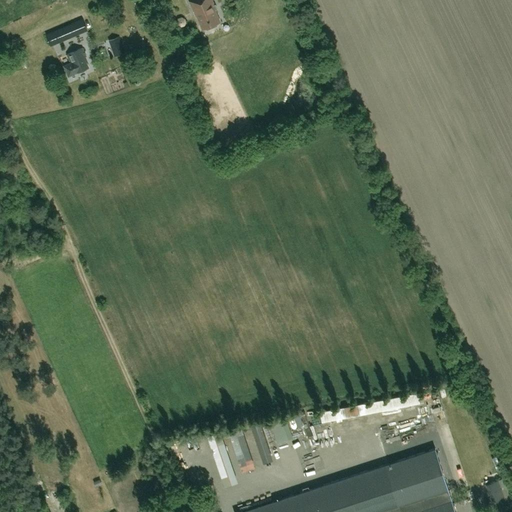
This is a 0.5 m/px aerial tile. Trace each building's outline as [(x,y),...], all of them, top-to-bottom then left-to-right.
[(215,19),(218,18),(213,6),(214,5),(211,0),(192,0),(190,1),(195,16),(197,15),(201,25),(204,24),(207,30),(217,25),(215,19)] [(177,19),(175,23),(177,27),(181,28),(185,27),(186,23),(186,20),(182,17),(177,19)] [(51,46),(81,33),(88,30),(82,18),(76,21),(46,34),(51,46)] [(68,54),(71,63),(64,66),(68,76),(89,67),(85,57),(86,56),(82,48),(68,54)] [(189,75),(206,69),(203,61),(186,67),(189,75)] [(403,429),(414,425),(411,417),(400,421),(403,429)] [(279,441),(296,436),(298,442),(307,439),(306,433),(296,436),(293,426),(286,428),(288,434),(278,437),(279,441)] [(220,466),(262,453),(258,440),(216,453),(220,466)] [(455,511),(435,448),(386,464),(240,511),(455,511)] [(511,511),(511,500),(503,478),(486,484),(496,511),(511,511)]
